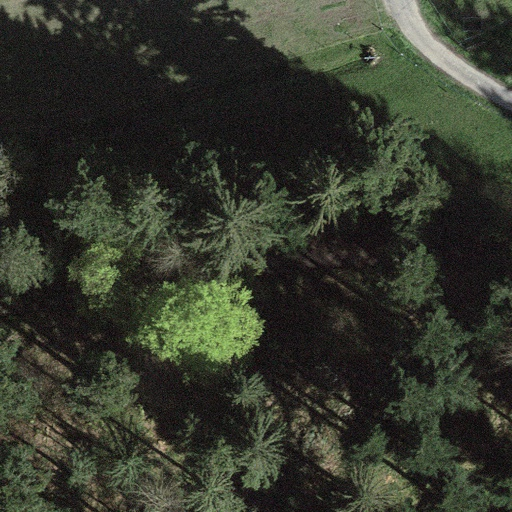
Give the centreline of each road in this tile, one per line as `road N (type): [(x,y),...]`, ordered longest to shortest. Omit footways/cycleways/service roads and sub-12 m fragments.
road 1 (track): [(0,304),(511,253)]
road 2 (track): [(390,0),(387,9),(511,79)]
